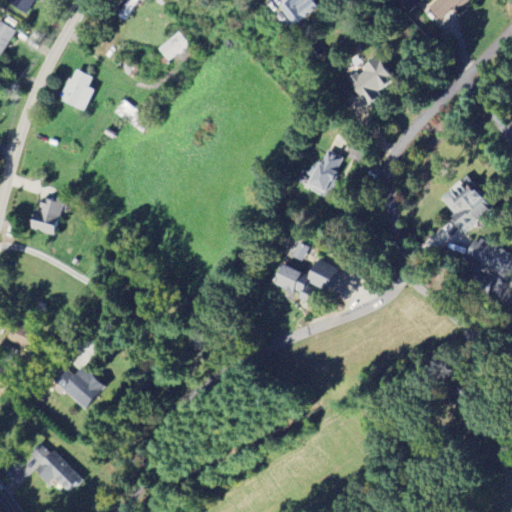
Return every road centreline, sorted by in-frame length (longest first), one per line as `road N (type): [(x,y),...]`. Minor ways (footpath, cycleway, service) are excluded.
road 1 (residential): [(125,511),(164,429),(189,398),(258,352),(393,291),(403,276),(389,186),(395,155),(511,28)]
road 2 (residential): [(86,0),(37,85),(0,209)]
